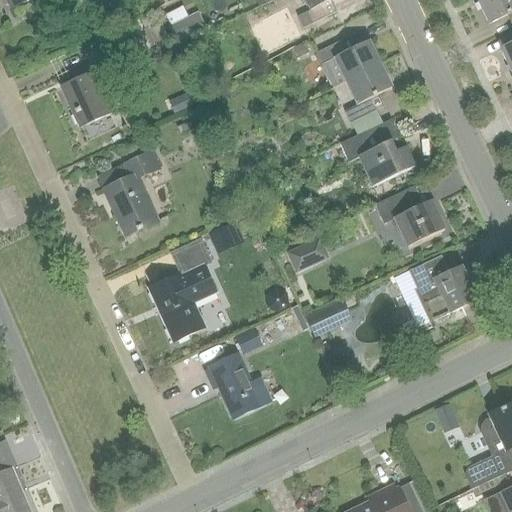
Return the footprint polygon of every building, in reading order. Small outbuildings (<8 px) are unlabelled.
[(4,0),(10,12),(35,0),(4,0)] [(154,0),(159,8),(175,0),(154,0)] [(303,0),(310,12),(297,19),(302,30),(329,17),(323,6),(335,0),(303,0)] [(506,18),(511,28),(511,27),(511,0),(488,0),(478,5),(488,26),(506,18)] [(165,16),(170,27),(188,18),(183,8),(165,16)] [(197,14),(188,18),(170,27),(177,42),(205,28),(197,14)] [(511,74),(511,73),(511,27),(511,28),(511,29),(511,45),(500,51),(511,74)] [(157,29),(145,34),(151,47),(162,42),(157,29)] [(334,61),(345,84),(380,67),(368,43),(347,54),(341,43),(315,55),(321,67),(334,61)] [(309,54),(304,44),(292,50),(297,60),(309,54)] [(380,67),(345,84),(357,107),(343,113),(349,125),(376,112),(370,101),(391,90),(380,67)] [(98,72),(61,90),(79,129),(109,115),(97,90),(104,86),(98,72)] [(389,146),(380,127),(339,146),(348,165),(358,160),(372,188),(414,169),(405,149),(404,150),(400,140),(389,146)] [(129,179),(102,191),(124,239),(158,223),(139,181),(161,171),(152,153),(124,166),(129,179)] [(411,190),(375,207),(384,226),(394,221),(407,249),(444,232),(431,203),(419,208),(411,190)] [(234,224),(207,236),(217,256),(244,244),(234,224)] [(303,251),(287,258),(295,277),(311,270),(303,251)] [(441,258),(417,269),(407,273),(415,290),(413,291),(429,325),(477,302),(461,269),(449,275),(441,258)] [(204,330),(198,317),(193,306),(217,295),(204,267),(180,278),(179,277),(166,283),(151,290),(149,291),(173,344),(204,330)] [(160,270),(146,277),(151,290),(166,283),(160,270)] [(341,303),(305,319),(313,338),(350,321),(341,303)] [(253,334),(236,342),(242,354),(259,346),(253,334)] [(259,381),(250,385),(237,356),(208,369),(209,371),(204,373),(212,391),(217,389),(231,421),(270,404),(259,381)] [(511,405),(489,416),(490,419),(485,421),(482,424),(480,426),(479,430),(479,434),(491,458),(469,468),(466,471),(464,474),(464,476),(471,492),(509,474),(511,472),(511,405)] [(452,411),(437,417),(444,435),(459,429),(452,411)] [(0,511),(27,511),(21,495),(10,470),(2,474),(0,469),(0,511)] [(421,511),(409,485),(396,491),(394,487),(376,496),(378,500),(354,511),(421,511)] [(511,511),(511,488),(500,494),(507,511),(511,511)]
